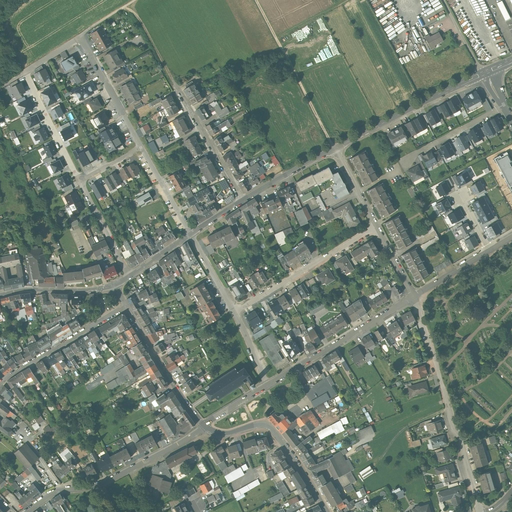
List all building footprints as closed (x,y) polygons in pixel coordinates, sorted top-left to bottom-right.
[(428,11),(441,4),(439,0),(435,0),(429,3),(431,6),(426,8),(428,11)] [(510,18),(502,1),(497,4),(505,21),(510,18)] [(102,28),(91,34),(100,52),(112,45),(111,45),(111,46),(108,42),(109,41),(108,41),(106,37),(107,37),(106,37),(103,33),(104,32),(103,33),(101,29),(102,28)] [(439,33),(430,37),(429,35),(424,38),(431,50),(435,47),(434,46),(443,41),(439,33)] [(411,47),(416,45),(412,37),(407,40),(411,47)] [(495,49),(493,46),(496,45),(493,40),(488,42),(493,54),(496,53),(495,49)] [(116,50),(103,57),(104,57),(106,60),(105,61),(107,63),(110,69),(118,65),(123,63),(123,62),(122,62),(116,51),(116,50)] [(60,54),(63,60),(68,57),(65,52),(60,54)] [(78,65),(73,56),(60,63),(65,72),(78,65)] [(49,78),(45,69),(43,70),(35,74),(34,74),(35,78),(36,81),(37,80),(38,83),(42,82),(44,83),(46,82),(46,80),(49,78)] [(122,70),(113,75),(113,74),(113,75),(118,83),(118,82),(123,79),(127,77),(125,73),(123,73),(122,71),(123,70),(123,69),(122,69),(122,70)] [(76,73),(72,75),(73,76),(77,84),(86,79),(81,71),(76,73)] [(9,85),(11,88),(19,84),(17,80),(9,85)] [(126,85),(121,88),(123,93),(135,87),(132,82),(126,85)] [(19,84),(11,88),(15,97),(21,94),(25,92),(21,83),(19,84)] [(184,90),(189,99),(199,93),(194,84),(184,90)] [(81,89),(76,91),(76,92),(76,93),(79,99),(80,99),(80,100),(81,100),(85,97),(86,97),(87,97),(88,96),(89,95),(92,93),(92,92),(92,91),(91,90),(89,88),(90,88),(90,87),(89,86),(88,85),(87,85),(81,89)] [(79,86),(69,92),(71,95),(76,92),(76,91),(81,89),(79,86)] [(135,87),(123,93),(126,98),(138,92),(135,87)] [(53,95),(50,89),(41,93),(44,99),(53,95)] [(138,92),(126,98),(130,105),(134,103),(135,104),(137,102),(138,101),(138,100),(141,98),(138,92)] [(216,92),(206,98),(207,101),(217,95),(216,92)] [(475,92),(462,99),(469,111),(482,104),(481,101),(475,92)] [(199,93),(189,99),(193,105),(203,100),(199,93)] [(53,95),(44,99),(47,106),(56,101),(53,95)] [(171,96),(162,101),(166,109),(175,104),(171,96)] [(26,101),(24,97),(22,98),(17,101),(19,105),(26,101)] [(93,101),(89,103),(89,104),(93,111),(101,107),(97,99),(93,101)] [(457,106),(454,99),(447,103),(453,113),(459,110),(457,106)] [(486,99),(481,101),(482,104),(486,113),(492,110),(486,99)] [(26,101),(19,105),(18,105),(23,114),(28,112),(33,109),(28,100),(26,101)] [(447,103),(440,106),(443,112),(446,117),(453,114),(453,113),(447,103)] [(175,104),(166,109),(169,116),(178,112),(175,104)] [(203,106),(196,110),(199,116),(206,112),(212,108),(210,105),(208,105),(209,106),(206,108),(207,109),(205,110),(203,106)] [(212,108),(206,112),(207,113),(210,111),(210,113),(215,110),(218,116),(228,110),(227,107),(221,111),(218,105),(212,108)] [(59,107),(50,112),(54,119),(63,115),(59,107)] [(228,110),(218,116),(220,119),(230,113),(228,110)] [(434,110),(426,114),(430,122),(432,125),(439,121),(437,116),(434,110)] [(206,112),(199,116),(202,122),(210,117),(209,115),(208,115),(207,113),(206,112)] [(104,113),(93,119),(98,127),(105,123),(109,121),(108,120),(105,114),(104,114),(104,113)] [(30,118),(26,120),(30,128),(33,126),(38,123),(40,122),(36,115),(30,118)] [(183,116),(170,123),(174,130),(186,124),(183,119),(184,118),(183,116)] [(420,117),(413,121),(419,132),(426,128),(424,124),(420,117)] [(497,117),(490,121),(496,132),(503,128),(502,127),(498,119),(497,117)] [(501,117),(498,119),(502,127),(506,125),(501,117)] [(216,127),(208,132),(211,136),(218,132),(219,133),(222,131),(221,129),(226,126),(228,128),(231,126),(228,120),(216,127)] [(413,121),(406,124),(409,130),(412,135),(419,132),(413,121)] [(490,121),(483,125),(484,126),(488,134),(489,136),(496,132),(490,121)] [(68,123),(61,127),(63,131),(69,128),(71,127),(68,123)] [(213,123),(205,127),(208,132),(216,127),(213,123)] [(174,130),(176,134),(174,135),(176,139),(191,131),(190,129),(189,129),(186,124),(174,130)] [(106,130),(99,134),(99,135),(100,134),(105,142),(104,143),(117,136),(112,127),(106,130)] [(43,128),(41,129),(34,133),(36,136),(34,137),(36,141),(38,140),(40,143),(48,139),(43,128)] [(74,136),(69,128),(63,131),(61,132),(65,141),(74,136)] [(400,128),(394,131),(391,132),(391,133),(387,135),(394,146),(407,140),(400,128)] [(477,128),(469,132),(470,134),(472,139),(474,143),(482,139),(482,138),(478,130),(477,128)] [(166,135),(160,138),(163,143),(168,140),(169,140),(166,135)] [(117,136),(104,143),(109,152),(117,147),(122,145),(117,136)] [(195,136),(185,141),(189,149),(198,144),(195,139),(196,138),(195,136)] [(463,136),(460,137),(457,138),(457,139),(455,140),(455,141),(460,149),(461,151),(469,147),(466,142),(464,137),(463,136)] [(220,137),(213,141),(217,147),(227,141),(225,138),(222,140),(220,137)] [(158,152),(153,141),(148,144),(153,154),(158,152)] [(227,141),(217,147),(220,153),(228,149),(226,145),(229,143),(227,141)] [(448,143),(440,148),(441,149),(443,155),(445,159),(446,158),(447,161),(451,159),(450,156),(454,154),(453,153),(449,145),(448,143)] [(51,144),(44,148),(49,158),(51,157),(56,154),(51,144)] [(198,144),(189,149),(193,156),(202,152),(198,144)] [(89,148),(83,152),(89,162),(92,160),(94,161),(95,160),(95,159),(91,152),(90,148),(89,148)] [(365,151),(349,159),(350,160),(351,159),(358,172),(356,173),(373,164),(371,165),(364,152),(365,151)] [(437,151),(432,154),(436,162),(442,159),(440,156),(437,151)] [(78,155),(77,155),(79,158),(80,160),(83,165),(85,166),(86,165),(86,164),(89,162),(83,152),(78,155)] [(431,152),(422,157),(428,168),(436,163),(436,162),(432,154),(431,152)] [(510,186),(511,185),(511,168),(511,169),(511,168),(511,166),(511,167),(510,165),(511,164),(511,162),(506,152),(503,154),(504,156),(501,157),(500,156),(495,159),(497,162),(496,162),(506,182),(507,181),(510,186)] [(231,153),(223,158),(226,163),(234,159),(237,157),(235,155),(233,157),(231,153)] [(199,160),(194,163),(195,163),(196,166),(199,164),(201,169),(203,168),(211,164),(212,163),(210,159),(208,160),(206,157),(199,160)] [(234,159),(226,163),(230,169),(237,165),(235,161),(238,160),(237,157),(234,159)] [(57,162),(50,165),(54,173),(60,170),(64,168),(59,160),(57,162)] [(134,167),(133,164),(132,165),(130,164),(130,166),(127,168),(132,176),(131,177),(132,177),(138,174),(137,173),(134,167)] [(213,169),(211,164),(203,168),(206,174),(204,174),(208,181),(210,180),(217,176),(214,168),(213,169)] [(373,164),(356,173),(358,172),(365,185),(363,186),(364,186),(379,178),(379,177),(378,178),(371,165),(373,164)] [(237,165),(230,169),(233,174),(240,170),(239,167),(237,165)] [(258,165),(249,170),(251,173),(260,168),(258,165)] [(414,169),(411,170),(411,169),(407,171),(409,175),(410,178),(411,178),(413,182),(423,176),(420,172),(417,166),(413,168),(414,169)] [(126,167),(123,168),(122,168),(121,170),(120,170),(122,173),(125,179),(126,180),(131,177),(132,176),(127,168),(126,167)] [(240,170),(233,174),(236,180),(244,176),(242,172),(245,171),(243,168),(240,170)] [(328,168),(312,176),(316,184),(317,185),(332,177),(333,177),(332,175),(328,168)] [(429,177),(425,169),(420,172),(423,176),(424,180),(429,177)] [(174,173),(169,176),(173,184),(182,179),(179,172),(178,171),(174,173)] [(334,185),(331,186),(338,199),(346,194),(349,193),(345,186),(344,183),(343,183),(337,172),(335,173),(335,174),(332,175),(333,177),(332,177),(332,179),(335,184),(334,184),(334,185)] [(456,177),(459,184),(460,185),(471,180),(467,172),(456,177)] [(115,173),(109,176),(110,177),(115,187),(121,184),(120,181),(116,176),(115,173)] [(63,188),(71,184),(66,174),(58,179),(62,189),(63,188)] [(312,174),(296,183),(300,192),(316,184),(312,176),(312,174)] [(115,187),(110,177),(104,180),(106,184),(110,191),(116,188),(115,187)] [(446,183),(449,188),(453,186),(448,178),(444,180),(446,183)] [(182,179),(173,184),(176,191),(182,188),(186,186),(182,179)] [(225,190),(231,187),(226,179),(220,182),(225,190)] [(246,180),(239,185),(241,189),(248,184),(247,182),(246,180)] [(101,187),(98,182),(91,186),(98,198),(105,194),(101,187)] [(479,182),(470,187),(474,194),(476,193),(483,189),(479,182)] [(446,183),(436,188),(440,196),(450,191),(449,188),(446,183)] [(65,193),(72,190),(74,189),(71,184),(63,188),(65,193)] [(106,184),(101,187),(105,194),(110,192),(110,191),(106,184)] [(248,184),(241,189),(244,193),(251,189),(250,187),(248,184)] [(381,184),(368,191),(375,204),(388,197),(381,184)] [(289,187),(283,190),(288,202),(292,211),(294,210),(289,198),(292,197),(292,196),(293,196),(289,187)] [(184,191),(183,191),(189,201),(191,206),(194,204),(198,202),(194,196),(193,196),(190,191),(189,188),(184,191)] [(224,190),(218,196),(222,199),(227,193),(224,190)] [(283,190),(276,193),(278,196),(280,201),(281,200),(282,201),(284,200),(285,204),(288,202),(283,190)] [(67,196),(65,197),(65,198),(65,197),(68,204),(79,199),(78,199),(75,193),(76,192),(75,192),(74,193),(67,196)] [(152,199),(149,192),(136,199),(140,205),(152,199)] [(310,192),(300,197),(303,203),(313,198),(310,192)] [(198,193),(193,196),(194,196),(198,202),(201,201),(198,193)] [(278,196),(261,203),(263,208),(265,213),(282,206),(280,201),(278,196)] [(326,210),(319,196),(314,198),(322,213),(326,210)] [(388,197),(375,204),(382,217),(395,211),(388,197)] [(472,204),(477,214),(488,208),(483,198),(479,200),(472,204)] [(79,199),(68,204),(70,207),(66,209),(70,215),(73,213),(73,214),(84,208),(79,199)] [(254,199),(246,204),(249,209),(250,208),(253,214),(254,216),(258,214),(256,211),(255,209),(254,209),(253,207),(254,206),(258,204),(254,199)] [(435,205),(439,213),(444,211),(449,208),(451,207),(447,199),(445,200),(437,204),(435,205)] [(349,202),(332,212),(335,217),(342,214),(346,220),(345,220),(348,225),(354,222),(356,226),(360,223),(355,214),(354,215),(348,204),(349,203),(349,202)] [(201,210),(198,211),(194,204),(191,206),(195,213),(197,212),(198,215),(195,216),(199,224),(207,218),(204,214),(203,215),(202,211),(201,210)] [(217,212),(212,204),(208,207),(211,210),(213,214),(217,212)] [(246,204),(238,209),(240,213),(242,217),(247,215),(246,212),(247,212),(246,211),(249,209),(246,204)] [(208,207),(202,211),(203,215),(204,214),(207,218),(213,214),(211,210),(208,207)] [(263,208),(257,210),(260,216),(262,215),(263,219),(267,217),(265,213),(263,208)] [(319,208),(308,213),(306,208),(302,209),(307,221),(311,219),(311,218),(322,213),(319,208)] [(493,217),(488,208),(477,214),(482,223),(489,220),(493,217)] [(238,209),(231,213),(234,218),(240,213),(238,209)] [(302,209),(295,212),(301,226),(308,223),(307,221),(302,209)] [(463,217),(459,209),(448,216),(452,224),(463,217)] [(322,213),(326,221),(335,217),(332,212),(329,213),(327,210),(326,210),(322,213)] [(231,213),(225,217),(230,226),(234,224),(234,225),(237,224),(234,218),(231,213)] [(247,215),(242,217),(245,225),(247,224),(248,226),(250,229),(256,226),(257,226),(255,220),(251,222),(247,215)] [(398,216),(385,223),(392,236),(405,229),(398,216)] [(77,220),(68,224),(70,228),(79,224),(77,220)] [(471,231),(467,223),(456,228),(458,231),(457,231),(459,235),(460,234),(461,237),(471,231)] [(234,225),(234,224),(230,226),(234,235),(237,235),(239,234),(240,233),(238,229),(237,226),(236,227),(234,225)] [(501,231),(497,224),(485,230),(490,238),(491,237),(498,233),(501,231)] [(162,239),(160,236),(166,232),(162,226),(155,231),(159,240),(162,246),(163,248),(166,246),(162,239)] [(230,226),(217,232),(222,243),(235,237),(234,235),(230,226)] [(432,226),(415,235),(418,240),(434,231),(432,226)] [(283,231),(286,240),(294,235),(291,228),(283,231)] [(405,229),(392,236),(399,250),(412,243),(405,229)] [(286,240),(283,231),(274,234),(279,244),(286,240)] [(169,234),(168,235),(167,234),(166,235),(166,236),(164,237),(168,245),(176,239),(172,232),(169,234)] [(217,232),(207,237),(211,244),(212,248),(219,245),(222,243),(217,232)] [(437,236),(421,246),(423,250),(440,241),(437,236)] [(143,237),(138,240),(138,239),(136,240),(137,241),(134,242),(135,244),(137,247),(140,246),(146,242),(143,237)] [(474,237),(464,241),(466,244),(465,245),(466,248),(467,247),(469,250),(478,245),(474,237)] [(91,247),(96,257),(101,254),(110,250),(105,240),(91,247)] [(133,252),(127,241),(124,242),(126,245),(125,245),(128,251),(129,250),(131,253),(133,252)] [(370,241),(369,242),(368,241),(365,243),(366,244),(361,247),(366,255),(366,256),(369,254),(371,258),(379,253),(372,241),(370,241)] [(304,242),(297,246),(298,247),(293,250),(293,251),(299,261),(311,254),(304,242)] [(195,259),(187,243),(182,245),(190,261),(194,259),(195,259)] [(157,246),(154,248),(151,244),(149,246),(148,246),(153,255),(160,250),(157,246)] [(211,244),(205,247),(210,255),(215,252),(212,248),(211,244)] [(145,249),(143,250),(140,246),(137,247),(140,252),(144,260),(150,257),(145,249)] [(361,247),(351,253),(354,258),(356,262),(361,259),(360,258),(366,255),(361,247)] [(409,269),(422,262),(415,248),(402,255),(409,269)] [(41,249),(28,252),(31,265),(28,265),(27,263),(25,264),(29,277),(31,286),(34,287),(39,286),(38,277),(43,277),(43,278),(48,278),(47,274),(48,274),(48,272),(47,272),(44,254),(41,249)] [(10,256),(0,258),(0,267),(5,267),(16,264),(16,269),(21,268),(18,255),(17,250),(9,251),(10,256)] [(177,254),(176,254),(174,251),(169,255),(173,262),(176,267),(181,264),(177,256),(178,256),(177,254)] [(293,251),(284,256),(290,267),(299,261),(293,251)] [(133,257),(128,259),(128,258),(126,260),(128,263),(129,264),(131,268),(138,264),(134,255),(133,252),(131,253),(133,257)] [(140,252),(134,255),(138,264),(144,260),(140,252)] [(101,254),(96,257),(99,264),(100,268),(104,266),(106,266),(101,254)] [(173,262),(169,255),(167,257),(164,258),(168,266),(171,264),(175,271),(178,270),(176,267),(173,262)] [(290,267),(284,256),(279,260),(285,270),(290,267)] [(336,262),(335,262),(339,268),(339,269),(341,273),(345,270),(349,272),(354,269),(346,256),(336,262)] [(169,274),(165,267),(168,266),(164,258),(158,262),(162,269),(165,276),(166,277),(168,280),(170,278),(172,276),(173,275),(172,272),(169,274)] [(449,259),(434,268),(437,273),(452,264),(449,259)] [(186,263),(185,261),(182,263),(186,272),(190,270),(189,267),(186,263)] [(416,282),(429,275),(422,262),(409,269),(416,282)] [(83,271),(63,273),(63,278),(64,284),(85,282),(85,280),(103,274),(102,271),(100,268),(99,264),(83,269),(83,271)] [(105,270),(102,271),(103,274),(106,280),(110,279),(111,279),(113,278),(113,277),(114,277),(118,275),(114,266),(105,270)] [(5,267),(0,267),(0,269),(2,279),(3,286),(9,285),(8,281),(5,267)] [(18,279),(8,281),(9,285),(11,284),(12,289),(24,286),(21,268),(16,269),(18,279)] [(328,269),(316,276),(320,283),(323,281),(326,285),(334,280),(328,269)] [(155,270),(148,274),(152,282),(160,277),(155,270)] [(240,278),(235,270),(232,271),(237,280),(240,278)] [(259,273),(258,271),(254,274),(260,284),(264,282),(264,283),(267,281),(262,271),(259,273)] [(53,272),(49,272),(50,278),(48,278),(43,278),(43,277),(38,277),(39,286),(56,287),(55,277),(54,275),(53,272)] [(260,284),(254,274),(250,276),(251,278),(248,280),(253,289),(257,287),(256,286),(260,284)] [(168,280),(166,277),(165,276),(163,277),(166,282),(168,285),(170,284),(173,283),(170,278),(168,280)] [(61,278),(56,278),(57,287),(64,288),(64,284),(63,278),(61,278)] [(313,278),(308,282),(310,286),(311,287),(316,284),(313,278)] [(2,279),(0,279),(0,288),(4,288),(4,290),(12,289),(11,284),(9,285),(3,286),(2,279)] [(246,293),(239,281),(230,286),(238,297),(239,298),(246,293)] [(307,281),(302,284),(302,285),(303,284),(305,289),(310,286),(308,282),(307,281)] [(203,284),(191,291),(192,290),(195,295),(194,295),(198,302),(199,302),(201,306),(210,301),(212,299),(203,284)] [(305,289),(303,284),(302,285),(299,287),(299,288),(296,290),(301,297),(301,298),(304,297),(305,297),(308,295),(309,293),(308,291),(307,291),(305,289)] [(398,284),(391,288),(396,296),(403,291),(398,284)] [(151,288),(149,289),(148,287),(146,288),(150,295),(152,299),(157,296),(154,290),(153,291),(151,288)] [(139,293),(138,293),(142,301),(145,300),(150,298),(149,296),(146,289),(139,293)] [(296,289),(289,293),(294,301),(301,297),(296,290),(296,289)] [(180,291),(175,295),(178,301),(184,298),(180,291)] [(383,293),(375,298),(380,305),(388,301),(383,293)] [(30,294),(20,295),(21,299),(23,298),(25,305),(25,308),(28,307),(28,304),(27,302),(31,302),(31,301),(32,301),(32,297),(30,297),(30,294)] [(46,302),(45,294),(39,295),(42,309),(49,307),(48,302),(46,302)] [(292,302),(287,294),(284,296),(290,306),(293,304),(292,302)] [(20,295),(8,297),(10,302),(12,307),(14,313),(20,311),(16,300),(20,299),(21,299),(20,295)] [(80,296),(72,296),(72,305),(79,304),(79,307),(80,307),(80,304),(80,296)] [(138,303),(134,296),(127,299),(131,307),(138,303)] [(290,306),(284,296),(278,300),(284,309),(283,308),(289,304),(289,306),(290,306)] [(8,297),(1,299),(2,304),(4,310),(9,309),(9,308),(12,307),(10,302),(8,297)] [(375,298),(371,300),(369,297),(367,299),(373,309),(380,305),(375,298)] [(360,300),(352,305),(351,305),(359,318),(362,316),(362,317),(364,315),(367,313),(364,308),(361,302),(360,299),(360,300)] [(286,313),(278,300),(273,302),(272,301),(268,303),(270,306),(274,308),(272,310),(275,315),(276,314),(277,316),(280,314),(283,315),(286,313)] [(201,306),(199,307),(201,312),(202,312),(203,311),(206,311),(207,314),(215,309),(210,301),(201,306)] [(340,301),(337,303),(343,312),(346,311),(345,309),(340,301)] [(323,302),(308,311),(310,316),(326,307),(323,302)] [(351,305),(345,309),(346,311),(353,322),(359,318),(351,305)] [(28,307),(25,308),(25,309),(27,315),(33,313),(32,308),(32,306),(28,307)] [(140,308),(133,311),(138,318),(145,315),(149,314),(147,310),(143,312),(141,308),(140,308)] [(215,309),(207,314),(208,316),(208,318),(206,319),(206,320),(208,324),(220,317),(215,309)] [(20,311),(14,313),(17,318),(19,323),(23,322),(26,321),(24,315),(21,316),(20,311)] [(262,323),(255,311),(249,315),(250,316),(247,318),(253,328),(262,323)] [(410,311),(401,316),(403,321),(405,325),(410,322),(411,323),(415,321),(415,320),(410,311)] [(122,314),(114,319),(118,325),(127,319),(124,315),(122,314)] [(145,315),(138,318),(141,323),(148,319),(145,315)] [(337,318),(324,326),(323,326),(320,328),(326,338),(347,325),(341,315),(336,318),(337,318)] [(64,317),(62,318),(62,319),(50,324),(45,325),(46,329),(47,332),(59,325),(62,329),(68,325),(68,324),(64,317)] [(148,319),(141,323),(142,326),(146,324),(147,326),(150,324),(149,322),(150,322),(154,321),(153,320),(154,320),(153,317),(148,319)] [(77,319),(68,324),(68,325),(72,333),(81,327),(77,319)] [(114,319),(98,329),(102,335),(108,331),(113,328),(117,326),(118,325),(114,319)] [(118,325),(117,326),(121,333),(131,326),(127,319),(118,325)] [(396,321),(391,324),(390,323),(386,325),(387,327),(394,338),(394,337),(395,338),(399,335),(400,334),(398,331),(401,330),(399,327),(402,325),(401,322),(400,322),(397,323),(396,321)] [(147,326),(143,328),(147,335),(156,332),(152,324),(151,325),(150,324),(147,326)] [(272,324),(254,334),(257,339),(274,329),(272,324)] [(59,325),(47,332),(48,335),(52,345),(72,333),(68,325),(62,329),(59,325)] [(132,328),(126,331),(127,334),(129,337),(135,333),(132,328)] [(381,328),(374,332),(379,340),(385,337),(386,336),(385,335),(381,328)] [(102,335),(98,329),(95,330),(102,338),(104,342),(107,341),(102,335)] [(295,330),(292,331),(295,337),(301,334),(299,329),(295,330)] [(292,331),(292,330),(291,330),(287,332),(291,338),(292,340),(292,339),(294,343),(295,342),(297,341),(295,337),(292,331)] [(307,334),(306,330),(303,331),(302,331),(306,340),(303,342),(304,344),(306,348),(305,348),(306,351),(307,350),(309,353),(316,349),(313,346),(311,342),(307,334)] [(313,330),(307,334),(311,342),(313,346),(320,341),(316,334),(313,330)] [(94,331),(88,335),(95,347),(97,350),(101,348),(99,344),(98,344),(97,342),(95,341),(99,339),(94,331)] [(156,332),(147,335),(152,344),(156,342),(156,341),(158,339),(157,336),(162,335),(162,333),(161,331),(158,332),(156,332)] [(127,334),(124,336),(123,333),(119,336),(123,342),(126,340),(127,342),(130,339),(129,337),(127,334)] [(135,333),(129,337),(130,339),(127,342),(131,348),(132,347),(141,342),(135,333)] [(174,333),(168,335),(169,338),(161,340),(161,343),(171,339),(176,337),(174,333)] [(36,342),(41,351),(52,345),(48,335),(36,342)] [(95,347),(88,335),(81,339),(86,347),(91,344),(91,345),(91,346),(92,348),(95,347)] [(369,335),(361,340),(366,348),(370,346),(369,344),(373,342),(369,335)] [(274,346),(268,336),(259,341),(276,369),(289,361),(278,344),(274,346)] [(104,342),(102,338),(99,340),(103,345),(102,345),(105,349),(107,347),(105,343),(104,342)] [(294,343),(292,339),(292,340),(291,338),(287,341),(288,342),(282,345),(290,358),(296,355),(297,356),(301,354),(300,352),(298,349),(299,348),(295,342),(294,343)] [(388,341),(387,342),(390,347),(395,343),(392,338),(391,339),(388,341)] [(81,339),(75,343),(81,353),(83,352),(82,349),(86,347),(81,339)] [(161,343),(154,347),(158,354),(165,349),(163,345),(172,342),(171,339),(161,343)] [(7,341),(4,342),(11,354),(14,352),(7,341)] [(28,346),(27,346),(30,351),(32,357),(41,351),(36,342),(33,344),(29,346),(28,346)] [(141,342),(132,347),(139,359),(139,358),(148,353),(141,342)] [(16,345),(15,343),(13,344),(15,348),(14,348),(19,356),(21,354),(20,353),(16,345)] [(81,353),(75,343),(70,345),(75,354),(77,352),(79,355),(81,353)] [(79,367),(71,356),(75,354),(70,345),(62,350),(76,369),(79,367)] [(358,347),(348,353),(355,363),(354,362),(360,359),(360,360),(364,357),(363,356),(358,347)] [(26,353),(25,350),(22,352),(20,353),(21,354),(25,361),(32,357),(30,351),(26,353)] [(60,351),(53,355),(62,368),(66,365),(62,359),(64,358),(60,351)] [(335,351),(329,355),(334,363),(340,359),(335,351)] [(148,353),(139,358),(141,361),(139,362),(142,367),(134,371),(136,375),(138,373),(154,364),(152,360),(150,357),(150,358),(148,353)] [(172,353),(165,358),(169,364),(179,357),(182,355),(181,353),(175,356),(172,353)] [(53,355),(47,358),(51,365),(52,366),(53,365),(52,365),(56,363),(55,365),(60,371),(63,369),(62,368),(53,355)] [(123,356),(99,371),(102,375),(122,362),(124,367),(129,364),(127,361),(124,355),(123,356)] [(329,355),(322,360),(323,362),(322,363),(323,364),(322,364),(326,371),(335,366),(334,363),(329,355)] [(7,357),(5,359),(7,362),(12,369),(18,365),(21,363),(17,357),(14,359),(13,358),(12,358),(11,359),(9,361),(8,360),(7,357)] [(169,364),(166,366),(169,371),(181,363),(180,362),(182,361),(181,360),(179,357),(169,364)] [(4,364),(5,366),(3,368),(4,369),(1,371),(4,375),(12,369),(7,362),(5,359),(4,358),(1,360),(4,364)] [(47,369),(42,361),(36,364),(42,373),(45,371),(44,370),(47,369)] [(129,364),(124,367),(126,370),(125,371),(125,372),(127,371),(129,374),(124,377),(120,370),(115,373),(118,378),(119,377),(122,383),(130,378),(133,376),(136,375),(134,371),(129,364)] [(154,364),(138,373),(140,376),(148,372),(150,375),(158,370),(154,364)] [(315,365),(312,367),(311,367),(308,369),(313,377),(319,373),(315,365)] [(414,369),(412,369),(414,374),(412,375),(413,379),(427,375),(424,365),(422,366),(414,369)] [(238,371),(237,371),(235,368),(235,369),(232,370),(231,370),(232,371),(229,373),(228,372),(228,373),(225,375),(225,374),(225,375),(222,377),(221,377),(219,379),(218,379),(215,381),(214,381),(215,382),(212,384),(212,383),(211,383),(211,384),(208,386),(208,385),(208,386),(205,388),(207,391),(205,392),(204,393),(205,393),(210,400),(210,401),(210,400),(215,397),(217,400),(218,400),(217,400),(220,398),(221,398),(221,397),(224,396),(224,395),(230,391),(231,392),(231,391),(234,389),(237,387),(241,385),(241,384),(244,382),(244,383),(247,381),(252,387),(255,385),(253,382),(244,367),(238,371)] [(29,368),(22,372),(28,381),(31,385),(35,383),(36,384),(39,382),(34,375),(29,368)] [(308,369),(305,370),(306,371),(302,373),(307,380),(313,377),(308,369)] [(158,370),(150,375),(151,378),(150,378),(148,379),(149,382),(150,382),(161,375),(158,370)] [(22,372),(15,376),(18,381),(21,385),(28,381),(22,372)] [(202,372),(193,377),(195,380),(204,375),(202,372)] [(186,373),(178,378),(182,385),(190,379),(186,373)] [(168,386),(161,375),(150,382),(152,386),(155,384),(155,383),(157,382),(161,387),(160,389),(161,390),(168,386)] [(15,376),(12,378),(7,382),(11,388),(16,384),(15,383),(18,381),(15,376)] [(148,379),(138,385),(138,386),(140,386),(140,387),(149,382),(148,379)] [(190,379),(182,385),(187,392),(196,387),(194,385),(195,384),(194,382),(193,382),(190,379)] [(149,382),(142,387),(144,390),(145,389),(148,395),(147,396),(156,391),(152,386),(150,382),(149,382)] [(426,382),(408,387),(411,396),(428,391),(426,382)] [(290,383),(280,388),(282,392),(292,388),(290,383)] [(8,390),(4,386),(0,389),(0,393),(4,396),(6,393),(8,390)] [(156,399),(155,400),(159,405),(166,401),(174,396),(172,393),(171,392),(165,396),(163,394),(156,399)] [(154,394),(147,399),(150,404),(155,400),(156,399),(154,394)] [(174,396),(166,401),(159,405),(161,408),(166,404),(168,407),(170,406),(172,409),(180,403),(174,396)] [(321,413),(331,407),(328,401),(318,407),(321,413)] [(172,409),(171,409),(172,411),(169,413),(170,414),(173,419),(181,413),(185,411),(180,403),(172,409)] [(10,411),(0,404),(0,410),(6,415),(10,411)] [(195,425),(185,411),(181,413),(185,420),(182,422),(177,426),(180,428),(184,433),(195,425)] [(319,424),(310,411),(304,413),(315,428),(319,424)] [(279,416),(275,412),(269,416),(268,418),(274,425),(278,422),(278,423),(285,417),(283,414),(281,414),(279,416)] [(181,413),(173,419),(175,422),(180,419),(182,422),(185,420),(181,413)] [(315,428),(304,413),(303,414),(300,415),(295,420),(298,423),(306,434),(315,428)] [(170,414),(158,421),(166,435),(167,437),(180,428),(177,426),(175,422),(173,419),(170,414)] [(7,416),(1,423),(10,430),(15,424),(9,418),(8,417),(7,416)] [(285,417),(278,423),(278,422),(274,425),(282,434),(287,429),(287,428),(295,420),(292,416),(289,420),(286,416),(285,417)] [(295,420),(287,428),(287,429),(287,428),(290,431),(298,423),(295,420)] [(432,423),(428,424),(431,433),(442,429),(440,420),(432,423)] [(1,423),(0,421),(0,429),(8,436),(12,431),(10,430),(1,423)] [(342,421),(318,431),(321,439),(336,433),(336,434),(346,430),(342,421)] [(36,430),(41,427),(37,422),(32,425),(36,430)] [(152,423),(147,426),(151,432),(155,429),(152,423)] [(370,426),(355,432),(359,441),(374,433),(370,426)] [(180,428),(167,437),(168,437),(170,442),(185,434),(184,433),(180,428)] [(295,438),(290,431),(287,428),(287,429),(282,434),(293,448),(301,443),(304,440),(303,439),(301,438),(299,440),(297,437),(295,438)] [(136,432),(131,435),(135,444),(140,441),(136,432)] [(140,441),(135,444),(140,453),(157,444),(152,435),(140,441)] [(443,435),(430,439),(433,448),(446,444),(445,439),(444,439),(443,435)] [(494,436),(488,438),(490,444),(496,443),(494,436)] [(266,437),(255,441),(258,451),(269,447),(266,437)] [(304,440),(301,443),(303,445),(311,439),(310,438),(309,439),(310,437),(309,437),(308,438),(308,437),(304,440)] [(121,438),(116,441),(121,451),(126,448),(121,438)] [(255,439),(243,443),(247,456),(251,455),(251,453),(258,451),(255,441),(255,439)] [(301,443),(293,448),(299,455),(307,451),(303,445),(301,443)] [(481,443),(470,447),(476,467),(489,464),(485,452),(484,452),(481,443)] [(307,451),(299,455),(303,461),(311,457),(313,456),(311,453),(321,447),(320,446),(319,444),(315,446),(307,451)] [(180,452),(177,453),(176,453),(176,454),(173,455),(172,455),(173,455),(170,457),(169,457),(166,459),(166,458),(166,459),(165,459),(165,460),(165,461),(166,460),(166,461),(169,467),(169,468),(170,468),(171,468),(171,467),(174,466),(175,466),(174,466),(177,464),(178,464),(181,462),(181,463),(181,462),(184,460),(184,461),(185,460),(188,459),(188,458),(191,457),(192,457),(192,456),(192,455),(194,454),(195,454),(195,453),(197,452),(197,453),(198,452),(197,452),(198,450),(199,449),(198,446),(196,446),(194,446),(194,445),(193,445),(193,446),(192,447),(191,446),(191,447),(188,448),(187,448),(187,447),(186,448),(184,450),(183,449),(183,450),(180,451),(179,451),(180,452)] [(236,445),(228,448),(231,459),(240,456),(236,445)] [(35,462),(22,446),(14,452),(25,466),(27,469),(35,462)] [(221,446),(211,453),(214,458),(217,464),(222,461),(224,460),(220,453),(224,451),(221,446)] [(121,451),(109,457),(114,465),(114,466),(131,457),(126,448),(121,451)] [(280,450),(278,452),(277,451),(273,454),(273,455),(271,456),(274,461),(275,460),(277,463),(283,459),(285,458),(280,450)] [(437,453),(439,462),(451,458),(448,450),(437,453)] [(333,455),(333,457),(343,475),(345,474),(347,473),(350,471),(342,454),(340,451),(333,455)] [(98,460),(93,452),(90,454),(94,462),(98,460)] [(108,453),(101,456),(102,459),(102,460),(98,462),(102,471),(107,469),(107,470),(112,467),(112,466),(114,465),(109,457),(108,453)] [(71,458),(68,461),(65,457),(62,459),(65,463),(71,470),(77,465),(71,458)] [(311,457),(303,461),(307,468),(324,461),(322,457),(313,461),(311,457)] [(333,457),(325,460),(328,466),(334,479),(343,475),(333,457)] [(65,463),(64,461),(61,463),(58,459),(56,460),(60,467),(66,474),(71,470),(65,463)] [(277,463),(273,466),(278,473),(289,467),(283,459),(277,463)] [(60,467),(56,460),(53,462),(58,469),(55,472),(60,479),(66,474),(60,467)] [(324,461),(307,468),(313,479),(317,476),(314,471),(328,466),(325,460),(324,461)] [(166,461),(153,468),(151,474),(150,474),(146,485),(155,487),(153,494),(156,499),(158,497),(159,492),(158,492),(159,490),(167,493),(171,482),(169,482),(171,476),(167,469),(170,468),(169,468),(169,467),(166,461)] [(222,461),(217,464),(222,471),(226,468),(222,461)] [(226,468),(222,471),(225,476),(236,470),(233,464),(226,468)] [(92,465),(84,469),(88,477),(94,474),(94,475),(97,473),(92,465)] [(369,465),(359,473),(363,479),(374,472),(369,465)] [(451,465),(434,470),(436,475),(442,473),(444,479),(445,478),(446,482),(448,482),(456,479),(454,472),(453,473),(451,465)] [(289,467),(278,473),(283,480),(290,476),(289,475),(295,472),(291,466),(289,467)] [(236,470),(225,476),(229,483),(245,474),(241,467),(236,470)] [(24,471),(14,478),(18,483),(30,473),(27,469),(24,471)] [(295,472),(289,475),(290,476),(298,489),(305,486),(305,485),(296,471),(295,472)] [(356,481),(350,471),(347,473),(345,474),(351,484),(356,481)] [(490,472),(478,475),(484,493),(495,489),(490,472)] [(273,476),(273,477),(277,485),(282,482),(277,474),(273,476)] [(317,476),(313,479),(318,488),(320,486),(327,483),(322,474),(317,476)] [(254,481),(247,485),(249,490),(257,486),(254,481)] [(342,501),(330,481),(327,483),(320,486),(332,507),(336,505),(342,501)] [(13,484),(11,486),(16,490),(20,493),(21,495),(23,493),(14,482),(13,484)] [(208,482),(200,486),(204,493),(205,493),(212,489),(208,482)] [(351,484),(343,488),(346,493),(354,489),(351,484)] [(32,489),(25,496),(23,493),(21,495),(28,505),(41,495),(34,485),(31,487),(32,489)] [(247,485),(239,490),(241,495),(249,490),(247,485)] [(298,489),(297,490),(299,493),(300,492),(304,499),(311,495),(305,486),(298,489)] [(285,490),(282,492),(280,493),(282,497),(288,495),(296,491),(294,488),(293,487),(285,491),(285,490)] [(459,487),(449,490),(449,491),(438,494),(440,500),(451,497),(456,511),(463,509),(459,496),(462,495),(459,487)] [(405,489),(402,491),(401,488),(394,491),(396,496),(406,493),(405,489)] [(21,495),(20,493),(16,490),(14,492),(20,499),(18,501),(24,508),(28,505),(21,495)] [(280,493),(269,499),(271,503),(282,497),(280,493)] [(60,494),(55,497),(59,503),(64,500),(65,499),(63,497),(62,497),(60,494)] [(213,496),(211,497),(209,497),(207,498),(212,507),(218,504),(221,502),(220,500),(220,499),(221,499),(219,495),(218,495),(217,494),(213,496)] [(304,499),(300,501),(299,501),(295,503),(297,507),(304,504),(305,507),(314,503),(311,495),(304,499)] [(59,503),(55,497),(51,500),(53,504),(51,504),(53,507),(54,506),(59,503)] [(342,501),(336,505),(339,509),(337,510),(338,511),(340,511),(342,511),(340,509),(346,505),(347,507),(351,505),(350,502),(348,503),(344,505),(342,501)] [(65,511),(64,510),(59,503),(54,506),(55,508),(57,507),(59,511),(65,511)] [(183,503),(181,505),(173,509),(174,511),(187,511),(186,509),(183,503)]
